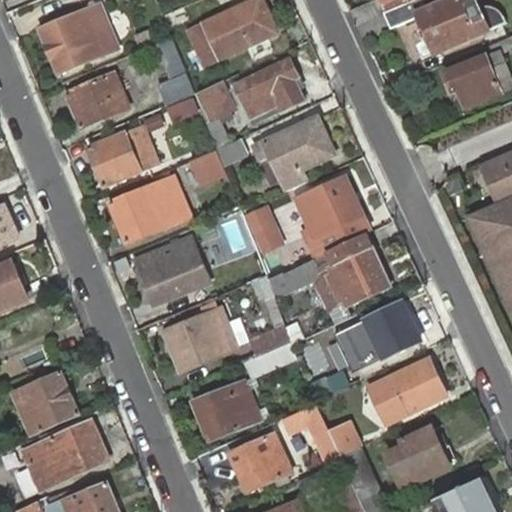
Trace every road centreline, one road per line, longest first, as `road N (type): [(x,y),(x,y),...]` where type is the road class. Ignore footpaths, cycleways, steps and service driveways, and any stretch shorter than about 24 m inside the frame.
road 1 (residential): [(187,511),(0,58)]
road 2 (residential): [(511,419),(319,0)]
